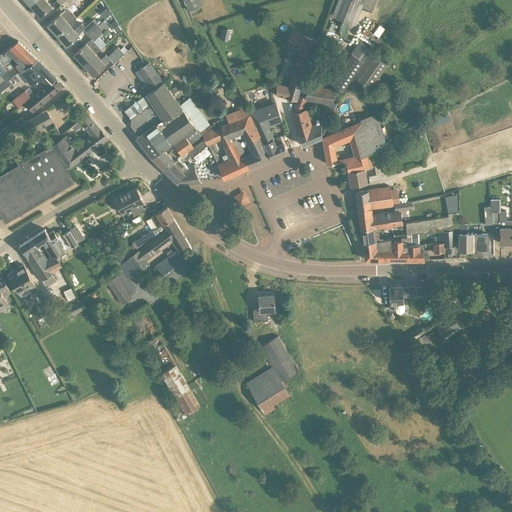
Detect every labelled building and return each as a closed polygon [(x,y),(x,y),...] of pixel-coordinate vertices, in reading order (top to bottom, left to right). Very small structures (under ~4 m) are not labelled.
[(51,6),(45,0),(36,0),(30,5),(40,16),(51,6)] [(57,35),(69,24),(76,17),(68,8),(76,0),(75,0),(65,0),(60,5),(64,9),(47,24),(57,35)] [(183,0),(188,10),(188,11),(201,5),(198,0),(183,0)] [(354,24),(361,6),(363,0),(337,0),(332,15),(354,24)] [(113,28),(118,24),(110,15),(106,20),(113,28)] [(87,34),(98,25),(97,24),(93,20),(85,28),(81,23),(74,30),(69,24),(57,35),(66,45),(83,31),(87,34)] [(380,24),(374,33),(379,36),(385,28),(380,24)] [(84,64),(96,54),(101,49),(96,43),(94,41),(104,32),(98,25),(87,34),(91,39),(74,54),(84,64)] [(229,41),(231,32),(228,31),(222,29),(219,38),(226,40),(229,41)] [(296,98),(314,40),(291,33),(287,44),(300,48),(289,86),(277,83),(277,84),(270,83),(272,92),(296,98)] [(9,59),(15,55),(18,57),(28,50),(18,41),(0,54),(0,57),(0,58),(0,57),(0,74),(6,69),(5,67),(11,62),(9,59)] [(363,62),(371,51),(372,50),(362,42),(353,55),(363,62)] [(93,75),(110,60),(113,64),(124,54),(120,49),(118,47),(108,57),(106,55),(101,60),(96,54),(84,64),(93,75)] [(18,57),(21,60),(14,65),(11,62),(5,67),(6,69),(0,74),(0,92),(0,93),(12,84),(9,80),(14,75),(21,70),(37,58),(28,50),(18,57)] [(352,77),(367,88),(386,61),(371,51),(363,62),(352,77)] [(352,77),(363,62),(353,55),(352,54),(338,73),(340,75),(349,82),(352,77)] [(56,77),(37,58),(21,70),(32,85),(40,78),(46,85),(56,77)] [(152,90),(163,82),(149,63),(138,71),(152,90)] [(32,110),(63,85),(56,77),(46,85),(31,97),(25,102),(32,110)] [(186,136),(193,146),(205,138),(201,131),(200,132),(197,128),(204,123),(187,100),(180,105),(163,82),(152,90),(146,94),(153,105),(134,119),(134,124),(141,134),(137,137),(140,141),(152,157),(162,149),(164,151),(169,148),(174,144),(178,142),(186,136)] [(307,98),(306,100),(314,102),(318,87),(309,85),(307,98)] [(333,89),(318,87),(314,102),(323,103),(320,123),(312,124),(307,108),(303,110),(293,113),(301,145),(321,137),(337,102),(331,101),(333,89)] [(25,102),(31,97),(25,90),(12,100),(19,107),(25,102)] [(239,159),(245,156),(249,166),(250,167),(269,158),(244,101),(239,104),(241,108),(244,117),(227,124),(220,127),(226,138),(229,137),(239,159)] [(267,125),(282,119),(276,104),(250,113),(270,158),(287,150),(280,136),(274,139),(267,125)] [(424,116),(420,107),(414,109),(418,118),(424,116)] [(35,131),(52,121),(46,110),(28,120),(35,131)] [(107,137),(87,113),(79,120),(83,124),(81,126),(85,130),(87,129),(92,135),(75,148),(66,135),(53,145),(67,169),(107,137)] [(25,123),(22,118),(0,131),(3,136),(25,123)] [(338,162),(346,161),(348,172),(365,169),(363,156),(370,153),(361,120),(322,137),(323,138),(327,164),(338,162)] [(218,163),(224,178),(249,166),(245,156),(239,159),(229,137),(226,138),(220,127),(216,129),(213,123),(201,129),(208,145),(220,139),(229,158),(218,163)] [(421,130),(418,124),(411,127),(413,133),(421,130)] [(423,137),(421,131),(412,134),(415,140),(423,137)] [(194,146),(193,146),(186,136),(178,142),(174,144),(175,146),(182,155),(194,146)] [(53,145),(0,176),(0,213),(5,222),(74,181),(67,169),(53,145)] [(207,146),(194,155),(199,162),(212,152),(207,146)] [(164,169),(174,161),(164,151),(162,149),(152,157),(164,169)] [(369,181),(368,175),(376,174),(374,166),(371,153),(370,153),(363,156),(365,169),(348,172),(351,185),(369,181)] [(194,169),(184,170),(188,166),(181,161),(185,158),(182,155),(178,158),(174,161),(164,169),(163,169),(178,183),(201,181),(201,180),(195,170),(194,169)] [(356,192),(358,211),(372,209),(393,206),(393,205),(391,190),(390,187),(369,190),(356,192)] [(144,202),(136,188),(115,199),(125,218),(139,211),(137,206),(144,202)] [(235,194),(239,205),(251,200),(247,190),(235,194)] [(449,211),(460,211),(459,194),(448,194),(449,211)] [(491,199),(490,199),(490,206),(492,224),(500,224),(500,243),(511,243),(511,220),(506,221),(506,211),(500,211),(500,199),(491,199)] [(400,202),(394,203),(394,205),(395,210),(412,207),(411,202),(411,201),(400,203),(400,202)] [(162,223),(173,216),(167,207),(151,216),(157,227),(132,242),(133,243),(119,254),(118,253),(114,256),(116,257),(113,259),(118,265),(128,257),(147,244),(167,231),(162,223)] [(403,225),(401,210),(395,211),(387,212),(386,211),(373,213),(372,209),(358,211),(361,230),(381,227),(397,225),(403,225)] [(459,225),(459,211),(448,213),(448,216),(441,217),(405,223),(406,234),(418,233),(444,231),(454,230),(459,230),(459,225)] [(146,259),(173,243),(177,250),(173,253),(171,249),(166,252),(169,256),(156,266),(164,277),(186,261),(181,255),(187,251),(192,248),(173,216),(162,223),(167,231),(147,244),(128,257),(118,265),(121,270),(114,275),(115,276),(107,283),(121,304),(131,298),(130,296),(136,291),(134,289),(137,286),(130,278),(149,265),(146,259)] [(84,238),(76,225),(70,229),(78,241),(84,238)] [(459,225),(459,230),(459,250),(473,249),(473,233),(467,233),(467,225),(459,225)] [(362,241),(378,239),(377,231),(381,230),(381,227),(361,230),(362,241)] [(52,257),(56,255),(60,253),(65,251),(58,240),(59,239),(53,230),(48,233),(45,229),(33,237),(39,247),(44,244),(50,255),(52,257)] [(444,231),(444,238),(446,238),(446,247),(454,246),(454,230),(444,231)] [(72,247),(78,244),(69,231),(64,235),(72,247)] [(409,260),(407,244),(419,243),(418,233),(406,234),(406,240),(392,240),(392,245),(389,246),(389,250),(387,250),(388,260),(409,260)] [(473,249),(487,249),(487,233),(473,233),(473,249)] [(104,244),(102,236),(95,238),(96,246),(104,244)] [(47,258),(40,246),(39,247),(33,237),(20,245),(46,286),(56,280),(50,272),(61,265),(56,255),(52,257),(50,255),(47,258)] [(388,260),(387,250),(389,250),(389,246),(392,245),(392,240),(392,239),(379,240),(379,239),(378,239),(362,241),(365,260),(388,260)] [(444,252),(443,242),(433,243),(434,253),(444,252)] [(424,243),(419,243),(407,244),(409,260),(424,260),(429,260),(428,249),(424,249),(424,243)] [(39,291),(37,286),(36,286),(23,265),(13,271),(15,274),(9,278),(18,293),(19,292),(27,287),(30,291),(32,290),(34,294),(39,291)] [(0,310),(9,305),(3,294),(10,291),(2,277),(0,278),(0,310)] [(147,292),(159,284),(155,279),(144,287),(147,292)] [(402,287),(402,285),(388,286),(389,307),(399,306),(399,303),(404,303),(403,296),(429,295),(429,293),(424,286),(402,287)] [(275,317),(274,294),(259,295),(259,309),(253,310),(254,321),(262,321),(268,321),(268,317),(275,317)] [(86,308),(83,300),(67,306),(71,314),(86,308)] [(127,315),(162,373),(175,365),(158,336),(163,332),(147,304),(127,315)] [(441,334),(458,323),(452,316),(436,327),(437,329),(441,334)] [(421,326),(416,329),(420,335),(425,332),(421,326)] [(282,381),(299,370),(277,336),(260,346),(272,366),(281,381),(282,381)] [(199,407),(175,365),(162,373),(182,408),(173,413),(178,422),(180,421),(187,417),(186,415),(199,407)]
